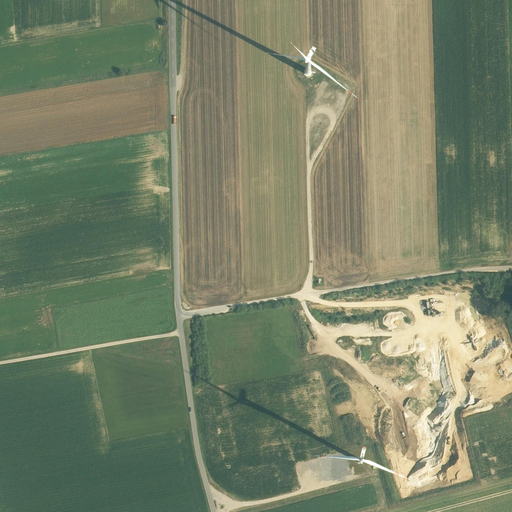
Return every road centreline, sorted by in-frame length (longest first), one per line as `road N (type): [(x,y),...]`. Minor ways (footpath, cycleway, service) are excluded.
road 1 (tertiary): [(172,0),(177,306),(213,511)]
road 2 (track): [(179,317),(511,269)]
road 3 (track): [(311,295),(307,128),(331,77)]
road 4 (track): [(0,362),(181,334)]
road 5 (track): [(348,478),(266,498),(236,497),(204,475)]
